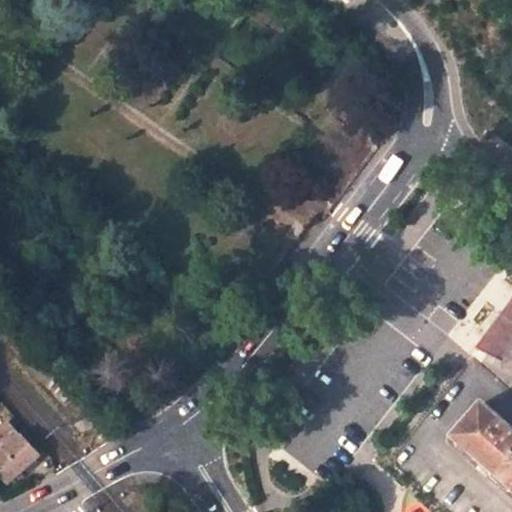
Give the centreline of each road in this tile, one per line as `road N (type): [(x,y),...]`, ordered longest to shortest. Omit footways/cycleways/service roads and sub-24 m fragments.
road 1 (tertiary): [(193,417),(236,375),(425,133)]
road 2 (tertiary): [(425,133),(430,95),(422,61),(375,0)]
